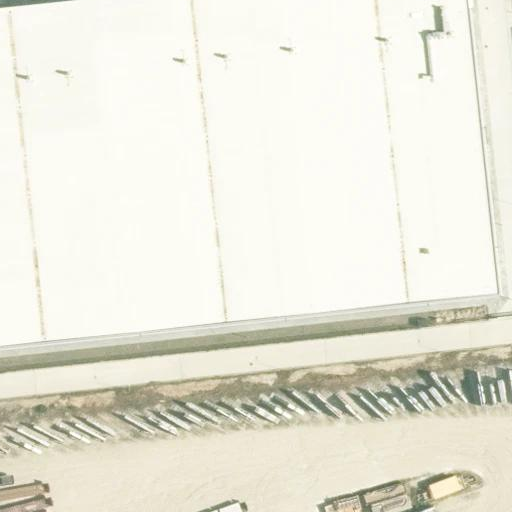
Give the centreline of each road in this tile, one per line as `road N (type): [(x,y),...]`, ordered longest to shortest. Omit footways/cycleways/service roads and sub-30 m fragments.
road 1 (unclassified): [(0,386),(511,333)]
road 2 (unknown): [(511,443),(411,441),(132,479)]
road 3 (unknown): [(46,0),(69,82),(93,376)]
